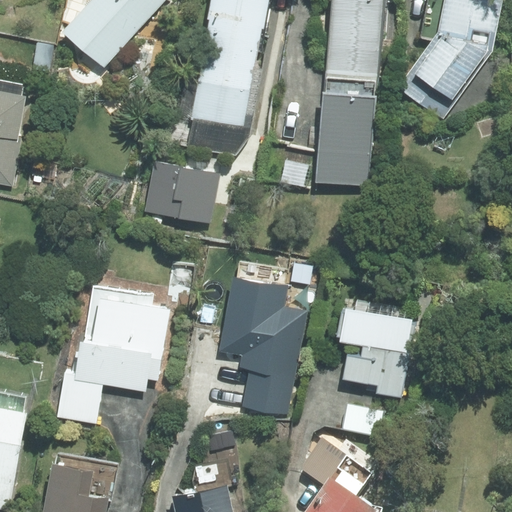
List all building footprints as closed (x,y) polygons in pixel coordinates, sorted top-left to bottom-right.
[(105,64),(162,0),(84,0),(62,25),(105,64)] [(264,24),(268,0),(210,0),(208,13),(210,13),(191,115),(243,125),(262,23),(264,24)] [(332,0),(326,74),(380,78),(386,0),(332,0)] [(445,115),(494,45),(503,0),(444,0),(439,25),(398,82),(445,115)] [(371,183),(380,78),(326,74),(317,179),(371,183)] [(0,180),(13,183),(23,134),(18,132),(26,90),(0,84),(0,180)] [(230,167),(159,155),(150,211),(221,223),(230,167)] [(315,161),(288,156),(283,181),(309,187),(315,161)] [(250,201),(255,177),(241,173),(235,198),(250,201)] [(243,404),(289,413),(308,308),(285,303),(289,281),(233,270),(220,348),(242,352),(240,364),(250,366),(243,404)] [(58,415),(97,421),(103,382),(146,388),(148,375),(159,377),(170,304),(99,293),(92,336),(80,334),(75,369),(65,368),(58,415)] [(413,314),(347,302),(340,336),(364,341),(362,352),(348,349),(344,374),(378,381),(376,390),(402,395),(411,349),(407,348),(413,314)] [(0,506),(9,508),(28,407),(0,401),(0,506)] [(379,438),(384,413),(348,405),(343,430),(379,438)] [(375,511),(357,499),(373,475),(323,439),(303,467),(303,472),(324,487),(306,511),(375,511)] [(53,457),(42,511),(105,511),(109,492),(89,488),(93,464),(53,457)] [(235,511),(228,479),(173,491),(177,511),(235,511)]
